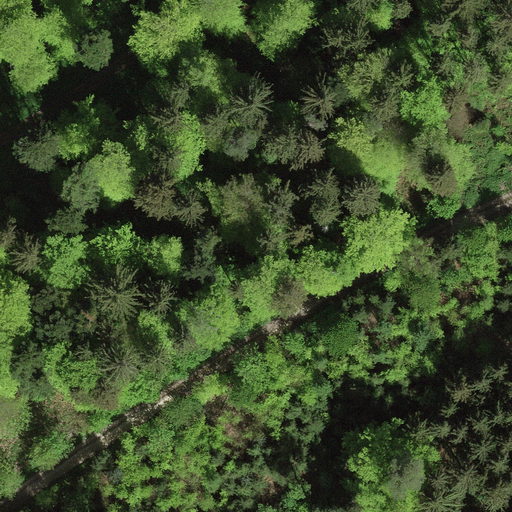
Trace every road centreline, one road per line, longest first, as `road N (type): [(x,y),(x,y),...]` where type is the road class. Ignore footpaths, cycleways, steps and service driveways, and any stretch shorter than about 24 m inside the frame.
road 1 (track): [(511,205),(365,276),(1,511)]
road 2 (track): [(219,0),(0,141)]
